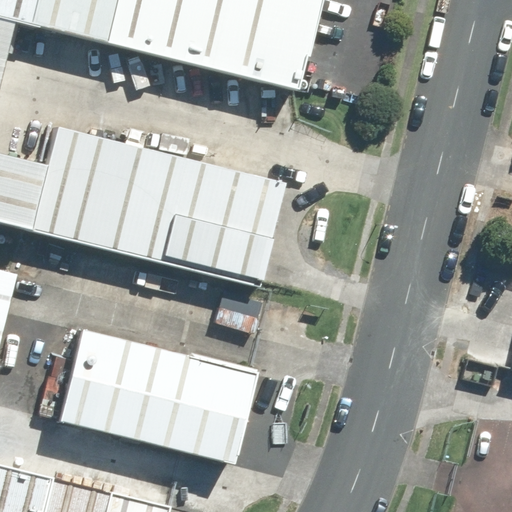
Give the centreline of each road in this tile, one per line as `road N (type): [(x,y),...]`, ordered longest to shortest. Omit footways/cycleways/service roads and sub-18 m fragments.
road 1 (unclassified): [(478,0),(367,447),(339,511)]
road 2 (unknown): [(22,90),(294,150)]
road 3 (unknown): [(401,311),(296,274),(284,261),(274,226),(294,150)]
road 4 (unknown): [(294,150),(434,180)]
